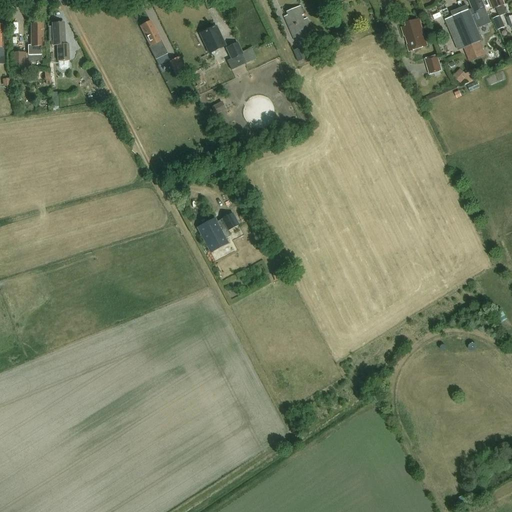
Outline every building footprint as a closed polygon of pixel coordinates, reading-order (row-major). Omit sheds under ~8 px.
[(485,57),(480,43),(482,42),(475,23),(482,20),(485,27),(491,24),(480,0),(467,0),(472,10),(469,11),(467,6),(451,13),(452,18),(445,21),(457,52),(464,49),(469,63),(485,57)] [(501,0),(488,0),(493,11),(496,10),(499,18),(493,20),(498,31),(504,29),(499,18),(506,15),(503,6),(504,6),(501,0)] [(287,17),(284,18),(294,41),(312,33),(306,20),(303,21),(301,17),(303,16),(299,7),(286,14),(287,17)] [(406,27),(401,29),(409,53),(427,47),(419,20),(405,25),(406,27)] [(149,23),(140,28),(145,37),(144,37),(150,48),(149,48),(156,61),(167,55),(153,29),(153,30),(149,23)] [(56,46),(65,46),(64,31),(63,31),(63,24),(53,24),(53,34),(52,34),(53,47),(56,46)] [(42,33),(42,25),(32,25),(32,32),(29,32),(29,36),(25,36),(25,46),(27,46),(28,56),(41,56),(41,51),(43,51),(43,47),(43,33),(42,33)] [(200,36),(194,38),(197,46),(203,43),(209,55),(225,47),(216,28),(200,35),(200,36)] [(238,44),(226,49),(231,60),(227,62),(231,72),(257,60),(252,49),(242,53),(238,44)] [(56,46),(57,63),(69,62),(68,46),(65,46),(56,46)] [(306,59),(301,48),(293,52),(297,63),(306,59)] [(10,54),(10,70),(25,70),(25,54),(10,54)] [(437,56),(424,60),(429,76),(433,74),(434,77),(440,75),(439,73),(441,72),(441,71),(446,70),(444,63),(439,64),(437,56)] [(461,84),(468,77),(460,70),(453,77),(461,84)] [(204,82),(199,72),(191,76),(196,86),(204,82)] [(84,93),(97,89),(94,78),(81,82),(84,93)] [(273,94),(277,104),(286,101),(281,91),(273,94)] [(222,103),(211,108),(215,115),(225,110),(222,103)] [(238,226),(232,214),(219,221),(225,233),(238,226)] [(196,229),(208,250),(226,240),(213,217),(199,224),(200,227),(196,229)] [(283,267),(270,274),(275,284),(288,277),(283,267)] [(500,323),(507,319),(501,308),(494,312),(500,323)]
